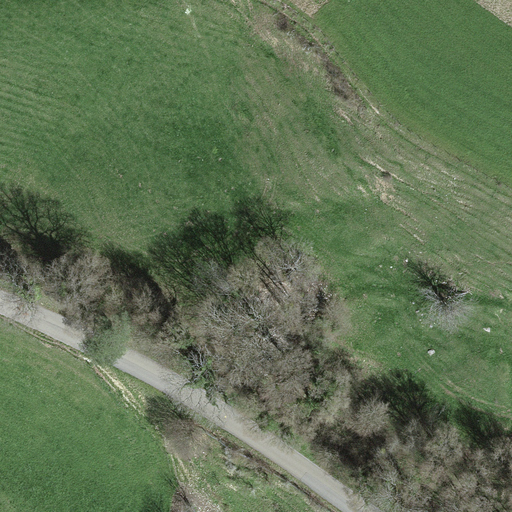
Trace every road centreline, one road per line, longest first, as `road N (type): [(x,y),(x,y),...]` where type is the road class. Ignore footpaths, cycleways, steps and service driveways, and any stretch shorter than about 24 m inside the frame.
road 1 (unclassified): [(365,511),(170,382),(0,300)]
road 2 (track): [(95,343),(181,469),(183,511)]
